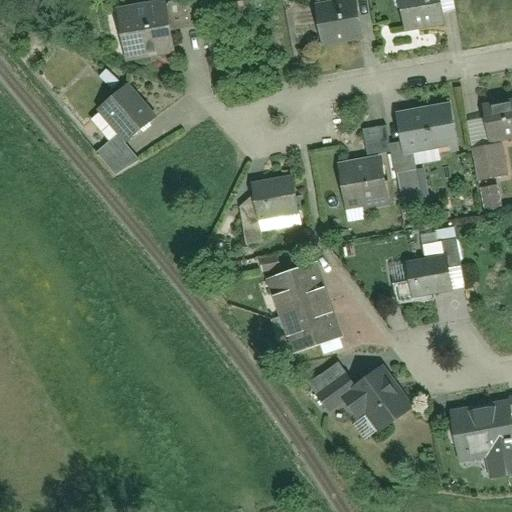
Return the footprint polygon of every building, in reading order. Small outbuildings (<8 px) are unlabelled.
[(399,0),(403,36),(444,31),(441,0),(399,0)] [(113,15),(118,65),(177,59),(171,8),(113,15)] [(317,13),(320,47),(359,43),(356,10),(317,13)] [(129,90),(99,116),(122,142),(152,117),(129,90)] [(511,92),(472,97),(477,145),(511,141),(511,92)] [(390,120),(398,163),(462,151),(453,108),(390,120)] [(105,163),(118,182),(139,168),(126,149),(105,163)] [(472,152),(475,184),(498,182),(494,149),(472,152)] [(336,169),(340,215),(390,210),(385,164),(336,169)] [(400,173),(402,208),(419,206),(417,172),(400,173)] [(479,186),(481,208),(498,206),(496,185),(479,186)] [(250,193),(254,232),(301,227),(298,189),(250,193)] [(443,303),(446,327),(474,324),(469,281),(458,282),(455,262),(395,270),(399,308),(443,303)] [(270,279),(291,354),(338,341),(316,266),(270,279)] [(370,374),(354,386),(341,368),(308,391),(326,416),(349,400),(375,436),(402,417),(370,374)] [(448,414),(455,463),(485,459),(489,483),(511,480),(511,430),(509,406),(448,414)]
